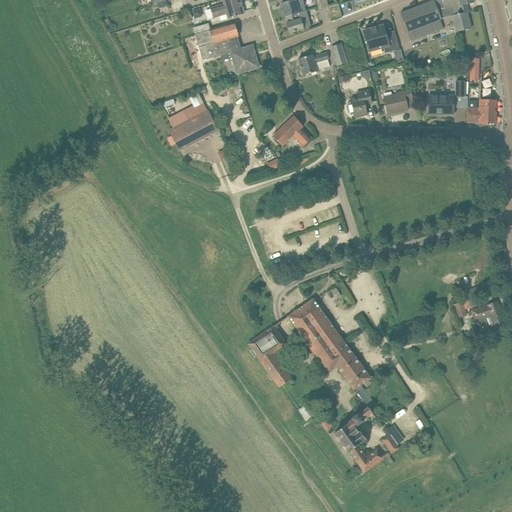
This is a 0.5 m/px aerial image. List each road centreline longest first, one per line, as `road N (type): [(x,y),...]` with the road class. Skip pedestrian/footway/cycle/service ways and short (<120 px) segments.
road 1 (residential): [(508,142),(322,127),(296,104),(275,49)]
road 2 (track): [(415,392),(384,342),(360,257)]
road 3 (residential): [(275,49),(400,0)]
